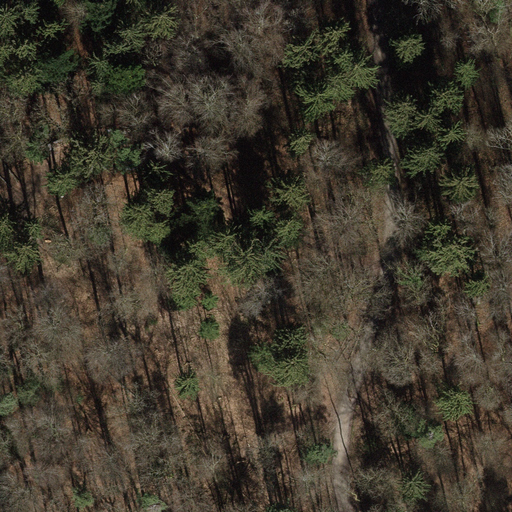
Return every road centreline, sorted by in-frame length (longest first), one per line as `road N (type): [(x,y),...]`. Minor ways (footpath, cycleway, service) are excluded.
road 1 (track): [(350,511),(344,451),(390,252),(379,0)]
road 2 (track): [(0,364),(105,398),(276,511)]
